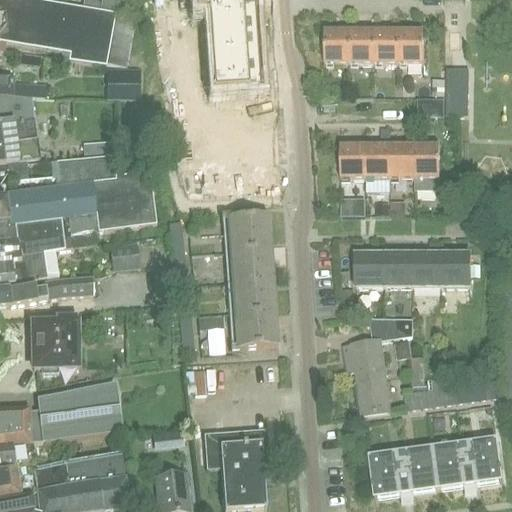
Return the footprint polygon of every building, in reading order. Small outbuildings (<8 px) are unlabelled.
[(114,18),(82,12),(11,0),(0,0),(0,44),(61,55),(60,62),(125,72),(134,24),(114,21),(114,18)] [(83,0),(82,12),(114,18),(115,17),(132,21),(135,5),(112,0),(83,0)] [(140,0),(140,8),(152,8),(152,0),(140,0)] [(236,0),(191,0),(192,12),(203,11),(205,91),(249,89),(248,9),(237,9),(236,0)] [(140,8),(140,16),(152,16),(152,8),(140,8)] [(155,21),(143,21),(143,29),(155,29),(155,21)] [(167,38),(179,38),(178,22),(166,22),(167,30),(167,38)] [(143,29),(143,36),(155,37),(155,29),(143,29)] [(350,68),(350,35),(350,30),(340,30),(340,35),(324,35),(324,68),(350,68)] [(350,35),(350,68),(374,68),(374,35),(374,30),(364,30),(364,35),(350,35)] [(389,35),(374,35),(374,68),(398,68),(398,35),(398,30),(389,30),(389,35)] [(413,35),(398,35),(398,68),(423,68),(423,35),(423,30),(413,30),(413,35)] [(143,52),(143,60),(155,60),(155,52),(143,52)] [(18,58),(17,66),(38,69),(39,61),(18,58)] [(143,60),(143,68),(155,68),(155,60),(143,60)] [(446,88),(446,120),(458,120),(468,120),(469,74),(446,73),(446,88)] [(0,98),(10,99),(11,95),(11,82),(0,81),(0,98)] [(432,95),(443,95),(443,83),(432,83),(432,95)] [(17,95),(16,100),(32,100),(44,101),(44,93),(44,91),(41,90),(17,89),(17,95)] [(10,99),(0,98),(0,168),(38,164),(32,100),(16,100),(10,99)] [(444,101),(417,101),(416,120),(444,120),(444,101)] [(259,109),(221,111),(222,133),(260,131),(259,109)] [(173,125),(161,126),(162,134),(174,133),(173,125)] [(260,131),(222,133),(222,154),(261,153),(260,131)] [(365,183),(390,183),(390,149),(390,144),(390,133),(380,132),(380,149),(365,149),(365,183)] [(174,133),(162,134),(162,142),(174,141),(174,133)] [(147,137),(121,139),(121,145),(122,159),(148,158),(147,137)] [(414,183),(414,149),(414,144),(405,144),(405,149),(390,149),(390,183),(414,183)] [(429,149),(414,149),(414,183),(414,195),(439,195),(439,149),(439,144),(429,144),(429,149)] [(83,147),(84,161),(122,159),(121,145),(83,147)] [(365,183),(365,149),(365,145),(356,145),(356,149),(340,149),(340,183),(365,183)] [(261,153),(222,154),(223,176),(261,175),(261,153)] [(155,229),(149,178),(116,182),(113,162),(50,167),(0,170),(0,242),(17,241),(17,245),(0,246),(0,287),(36,283),(45,281),(43,258),(64,253),(95,250),(93,237),(155,229)] [(176,168),(163,168),(164,176),(177,176),(176,168)] [(261,175),(223,176),(224,197),(262,196),(261,175)] [(177,176),(164,176),(165,184),(177,184),(177,176)] [(223,206),(222,193),(190,194),(190,207),(223,206)] [(363,219),(363,203),(353,203),(353,219),(363,219)] [(403,205),(390,205),(390,215),(403,215),(403,205)] [(231,285),(273,282),(269,219),(227,222),(231,285)] [(171,228),(173,251),(183,250),(181,227),(171,228)] [(310,244),(310,254),(327,253),(327,244),(310,244)] [(112,276),(139,273),(136,247),(110,250),(112,276)] [(183,250),(173,251),(175,272),(185,271),(183,250)] [(356,291),(384,291),(384,259),(356,259),(356,291)] [(384,259),(384,291),(413,291),(413,259),(384,259)] [(442,292),(442,259),(413,259),(413,291),(442,292)] [(470,259),(442,259),(442,292),(470,292),(470,259)] [(175,272),(177,294),(188,293),(185,271),(175,272)] [(341,276),(342,287),(352,286),(351,275),(341,276)] [(36,283),(0,287),(0,311),(12,311),(37,306),(58,302),(93,300),(92,282),(55,285),(37,288),(36,283)] [(236,352),(278,349),(273,282),(231,285),(236,352)] [(177,294),(180,315),(190,314),(188,293),(177,294)] [(182,337),(192,336),(190,314),(180,315),(182,337)] [(511,319),(504,319),(503,343),(511,343),(511,319)] [(199,333),(222,331),(221,320),(198,322),(199,333)] [(32,329),(34,373),(43,373),(43,379),(57,378),(56,372),(78,372),(77,328),(76,328),(76,323),(56,323),(56,328),(32,329)] [(390,416),(381,344),(412,341),(413,324),(408,324),(395,324),(396,329),(370,333),(372,345),(353,347),(353,349),(345,350),(348,377),(357,376),(362,421),(390,416)] [(192,336),(182,337),(184,359),(195,358),(192,336)] [(511,343),(503,343),(501,367),(511,367),(511,343)] [(404,397),(407,415),(499,403),(497,385),(441,392),(441,383),(428,383),(428,387),(425,387),(423,360),(411,361),(409,345),(394,348),(397,364),(410,361),(410,368),(411,387),(412,396),(404,397)] [(511,367),(501,367),(500,391),(511,391),(511,367)] [(195,399),(205,399),(204,375),(193,376),(193,383),(186,384),(187,400),(195,399)] [(511,406),(511,391),(500,391),(499,406),(511,406)] [(0,449),(32,446),(119,439),(115,392),(94,396),(93,394),(85,395),(86,397),(77,399),(77,397),(69,398),(70,400),(40,405),(40,413),(29,414),(29,410),(0,411),(0,449)] [(362,460),(362,430),(332,430),(331,459),(362,460)] [(180,435),(165,436),(167,453),(182,451),(180,435)] [(224,511),(265,511),(262,468),(269,468),(267,435),(205,439),(207,475),(222,474),(224,511)] [(477,493),(476,489),(503,485),(497,444),(433,452),(438,494),(465,490),(465,494),(477,493)] [(0,504),(33,499),(36,498),(96,488),(125,484),(122,460),(35,472),(32,455),(32,448),(32,446),(0,449),(0,504)] [(413,501),(412,497),(438,494),(433,452),(369,460),(374,502),(401,499),(402,503),(413,501)] [(188,511),(184,478),(156,482),(159,511),(188,511)] [(0,511),(129,511),(125,484),(96,488),(36,498),(33,499),(0,504),(0,511)]
